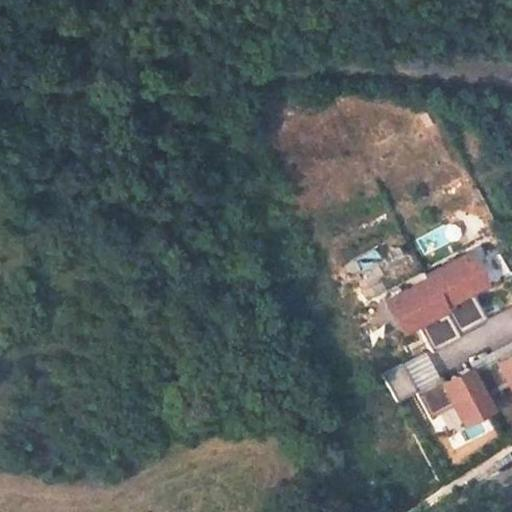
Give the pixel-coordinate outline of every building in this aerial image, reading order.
[(476,248),(492,282),(505,276),(488,242),(476,248)] [(482,281),(467,253),(425,274),(427,278),(442,307),(469,292),(467,288),(482,281)] [(427,278),(384,299),(400,328),(414,321),(442,307),(427,278)] [(442,307),(455,331),(482,317),(469,292),(442,307)] [(442,307),(414,321),(429,349),(456,334),(455,331),(442,307)] [(511,352),(496,360),(505,383),(511,394),(511,352)] [(414,391),(436,379),(422,353),(400,364),(414,391)] [(494,357),(468,371),(482,396),(505,383),(496,360),(494,357)] [(413,392),(414,391),(400,364),(379,375),(392,402),(413,392)] [(468,371),(467,367),(440,381),(450,404),(460,421),(487,407),(482,396),(468,371)] [(413,392),(426,416),(450,404),(440,381),(438,378),(436,379),(414,391),(413,392)]
